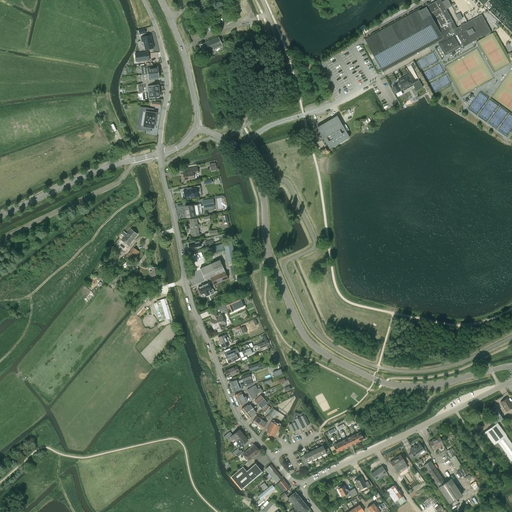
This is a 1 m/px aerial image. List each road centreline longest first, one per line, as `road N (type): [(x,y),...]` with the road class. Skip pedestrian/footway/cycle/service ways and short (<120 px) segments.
road 1 (unknown): [(221,143),(247,173),(264,304),(280,337),(304,356),(373,390),(387,379),(454,371),(511,344)]
road 2 (tertiary): [(237,150),(260,187),(269,258),(313,346),(391,385),(434,385),(511,365)]
road 3 (unclassified): [(271,458),(237,418),(190,301),(159,153)]
road 4 (unclassified): [(303,485),(511,380)]
road 5 (unknown): [(242,166),(254,146),(240,120),(275,82),(255,0)]
road 6 (tertiary): [(0,216),(97,170),(159,153)]
road 7 (unclassified): [(159,153),(166,70),(143,0)]
road 8 (tertiary): [(197,130),(181,46),(161,0)]
